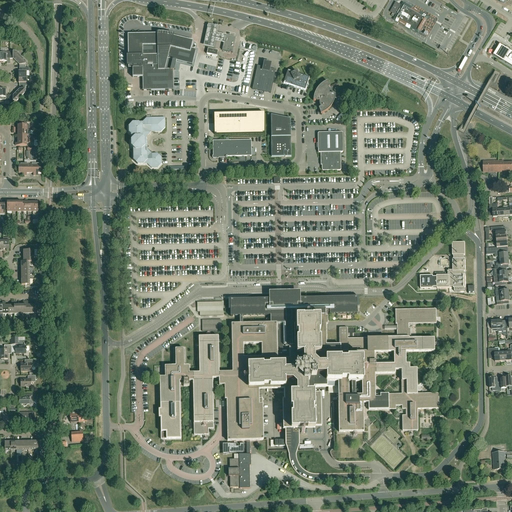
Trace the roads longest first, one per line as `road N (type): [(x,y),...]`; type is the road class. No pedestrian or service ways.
road 1 (primary): [(150,0),(252,19),(397,74)]
road 2 (tertiary): [(96,477),(106,455),(101,258)]
road 3 (primary): [(436,72),(351,35),(232,0)]
road 4 (residential): [(203,166),(201,110),(213,95),(295,111),(299,154),(291,166)]
road 5 (unclassified): [(500,486),(315,500)]
road 6 (tertiary): [(105,180),(103,21)]
road 7 (tertiary): [(91,21),(93,179)]
